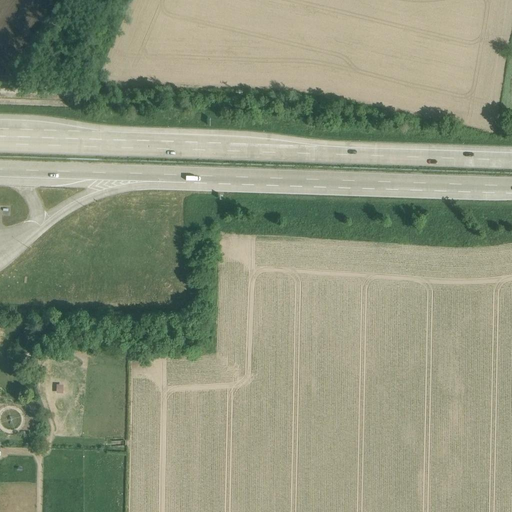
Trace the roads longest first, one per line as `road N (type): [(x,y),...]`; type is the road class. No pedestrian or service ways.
road 1 (motorway): [(0,169),(511,185)]
road 2 (motorway): [(511,160),(0,144)]
